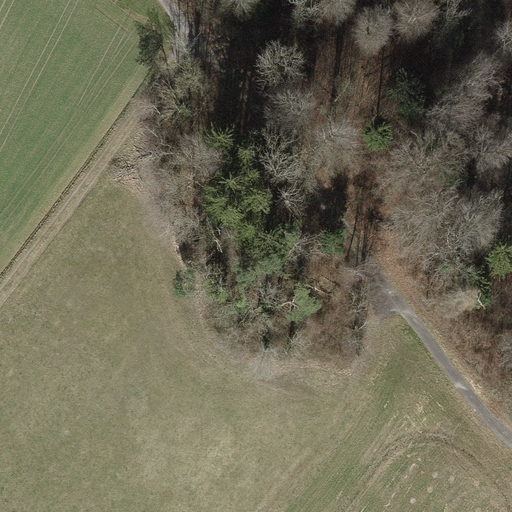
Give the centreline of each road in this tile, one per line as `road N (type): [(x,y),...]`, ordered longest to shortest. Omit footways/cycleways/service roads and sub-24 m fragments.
road 1 (track): [(511,441),(162,0)]
road 2 (track): [(192,37),(0,297)]
road 3 (track): [(265,511),(417,323)]
